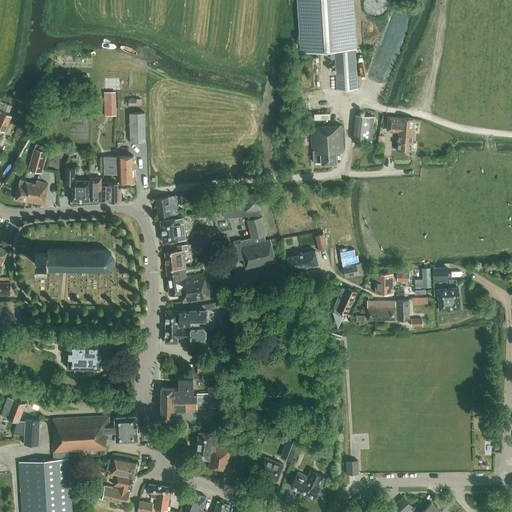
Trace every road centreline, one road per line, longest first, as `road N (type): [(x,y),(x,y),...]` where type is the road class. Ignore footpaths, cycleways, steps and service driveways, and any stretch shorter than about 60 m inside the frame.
road 1 (unclassified): [(276,511),(184,478),(154,450),(146,378),(150,244),(137,214),(0,210)]
road 2 (residential): [(335,511),(348,493),(369,483),(507,481)]
road 3 (track): [(345,102),(511,134)]
road 4 (residential): [(506,461),(511,331)]
